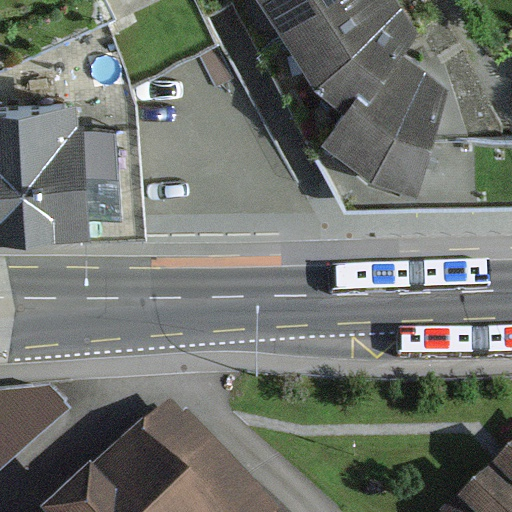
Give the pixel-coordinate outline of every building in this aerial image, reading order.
[(277,0),(290,19),(319,0),(277,0)] [(322,67),(356,92),(395,39),(412,16),(402,0),(319,0),(290,19),(322,67)] [(443,75),(395,39),(356,92),(332,126),(374,157),(415,167),(443,75)] [(0,106),(0,235),(143,230),(135,97),(0,106)] [(0,408),(0,511),(73,511),(118,470),(63,403),(0,408)] [(281,511),(183,409),(118,470),(73,511),(281,511)] [(511,511),(511,456),(452,511),(511,511)]
